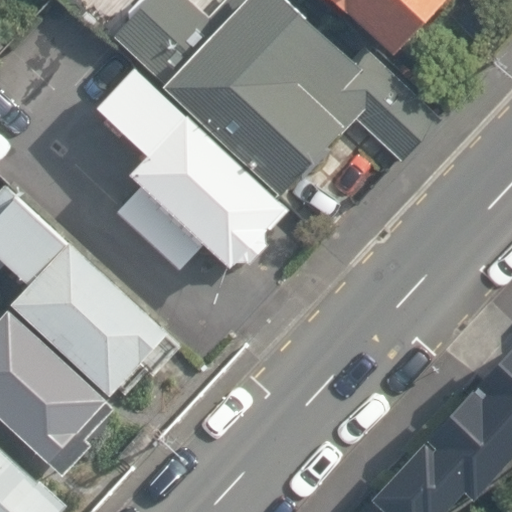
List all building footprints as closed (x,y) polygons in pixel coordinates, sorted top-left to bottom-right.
[(276,228),(273,219),(305,185),(342,220),(429,128),(292,0),(258,0),(170,94),(135,61),(94,105),(153,159),(129,185),(223,273),(232,264),(240,266),(247,266),(254,265),(260,263),(266,259),(270,254),(274,248),(276,241),(277,235),(276,228)] [(511,0),(360,0),(422,57),(474,0),(511,0)] [(25,307),(125,399),(131,392),(134,396),(156,371),(163,377),(189,348),(179,340),(182,334),(84,243),(81,246),(13,185),(0,197),(0,250),(42,288),(25,307)] [(0,409),(62,466),(121,403),(21,310),(4,329),(0,326),(0,409)] [(511,360),(381,499),(395,511),(462,511),(479,495),(490,505),(511,482),(511,360)] [(50,483),(0,436),(0,511),(76,511),(82,506),(54,480),(50,483)]
